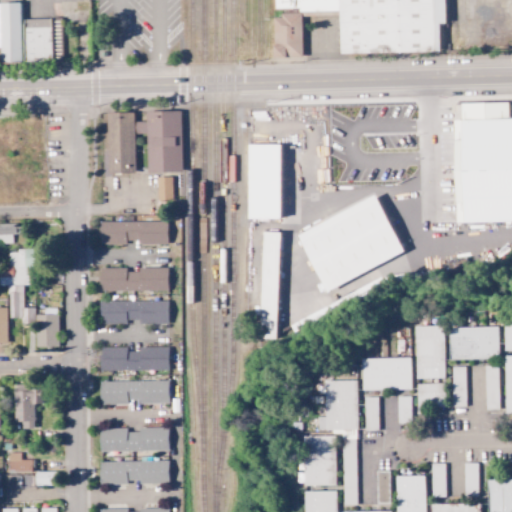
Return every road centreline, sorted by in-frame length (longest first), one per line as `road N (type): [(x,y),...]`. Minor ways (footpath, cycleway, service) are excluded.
road 1 (tertiary): [(0,90),(511,76)]
road 2 (residential): [(79,511),(83,88)]
